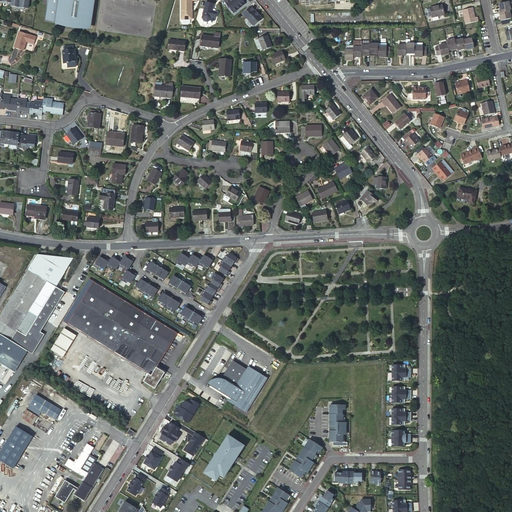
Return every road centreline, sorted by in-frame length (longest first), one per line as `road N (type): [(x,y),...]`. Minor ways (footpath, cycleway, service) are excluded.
road 1 (unclassified): [(216,317),(93,511)]
road 2 (tertiary): [(424,245),(422,459)]
road 3 (tertiary): [(423,219),(413,178),(332,76)]
road 4 (unknown): [(91,246),(11,381),(0,386)]
road 5 (residential): [(494,59),(429,73),(332,76)]
road 6 (unknown): [(141,384),(92,351),(77,354),(73,372),(121,398),(134,395)]
road 7 (residential): [(422,459),(334,459),(296,511)]
road 8 (tertiary): [(271,237),(409,232)]
road 9 (unclassified): [(49,126),(98,100),(172,129)]
road 10 (tertiary): [(0,233),(126,246)]
